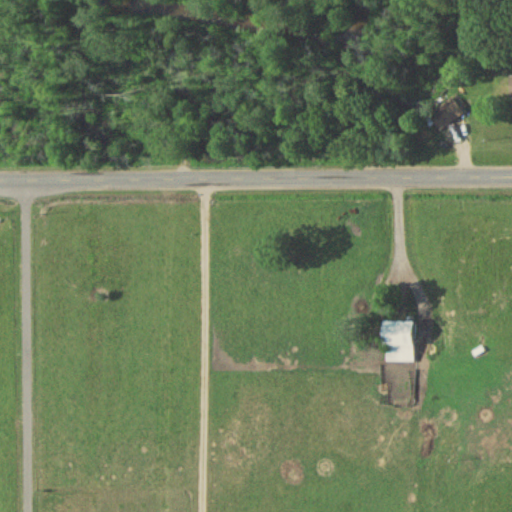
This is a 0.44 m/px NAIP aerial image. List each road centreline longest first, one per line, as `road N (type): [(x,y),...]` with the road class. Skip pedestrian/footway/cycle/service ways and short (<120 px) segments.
road 1 (residential): [(511,175),(0,180)]
road 2 (residential): [(23,180),(26,511)]
